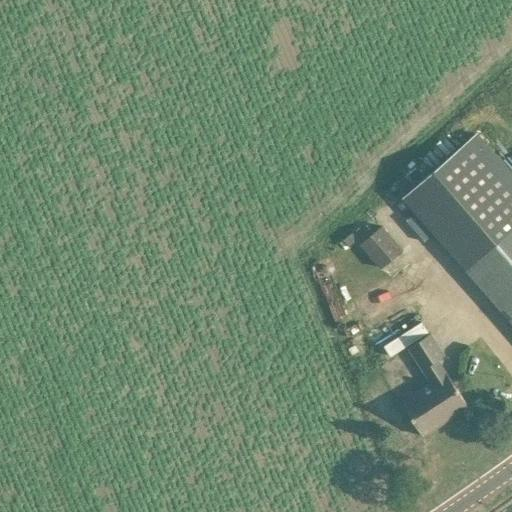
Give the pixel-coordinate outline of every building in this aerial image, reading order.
[(511,177),(473,134),(402,198),(466,270),(511,322),(511,177)] [(359,244),(380,270),(403,251),(382,225),(359,244)] [(352,232),(343,240),(348,246),(357,238),(352,232)] [(422,322),(383,346),(390,357),(429,333),(422,322)] [(401,402),(423,436),(469,406),(447,373),(446,373),(438,360),(444,356),(430,333),(408,347),(423,369),(432,382),(401,402)]
